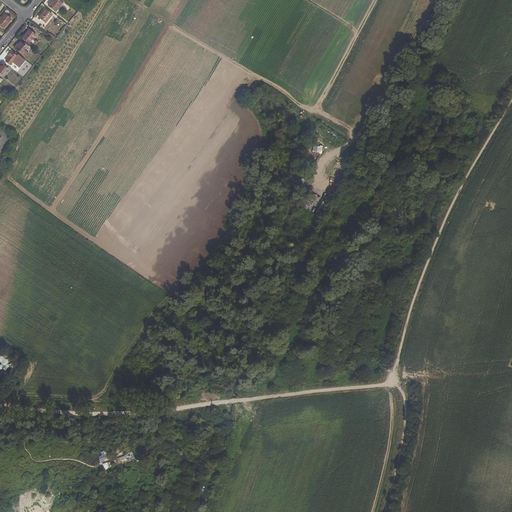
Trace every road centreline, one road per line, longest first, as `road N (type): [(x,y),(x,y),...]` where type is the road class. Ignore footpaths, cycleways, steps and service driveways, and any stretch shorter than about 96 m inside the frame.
road 1 (track): [(0,409),(147,412),(394,383)]
road 2 (track): [(430,0),(356,140),(308,114),(373,0)]
road 3 (track): [(394,383),(409,309),(448,214),(511,101)]
road 4 (track): [(386,511),(417,406),(394,383)]
road 5 (track): [(308,114),(193,35)]
